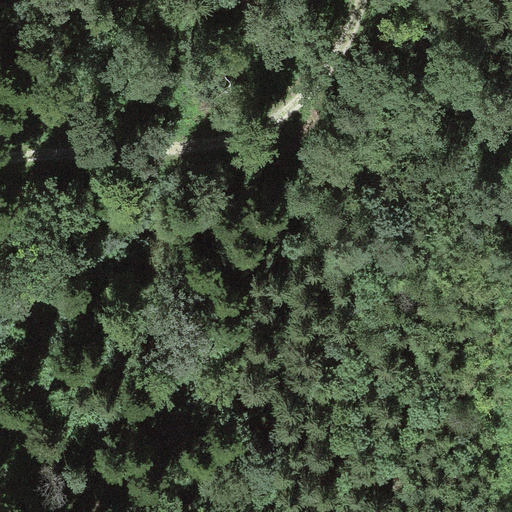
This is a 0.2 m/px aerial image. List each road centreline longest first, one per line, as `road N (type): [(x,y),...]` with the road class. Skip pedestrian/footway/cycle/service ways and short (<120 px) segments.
road 1 (track): [(0,158),(208,147),(258,132),(312,86),(344,42),(359,0)]
road 2 (track): [(0,362),(19,318),(63,279),(117,236),(200,205),(275,120)]
